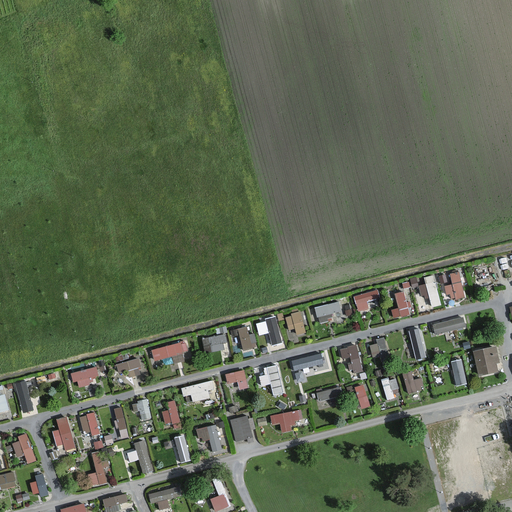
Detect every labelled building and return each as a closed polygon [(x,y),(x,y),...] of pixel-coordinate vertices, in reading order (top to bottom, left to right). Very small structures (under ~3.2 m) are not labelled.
[(459,268),(449,270),(452,282),(445,284),(449,299),(465,295),(459,268)] [(443,283),(451,281),(449,271),(441,273),(443,283)] [(432,305),(442,302),(434,273),(424,276),(432,305)] [(432,307),(424,283),(415,285),(423,309),(432,307)] [(376,287),(354,294),(359,310),(370,307),(367,299),(379,296),(376,287)] [(404,289),(394,291),(397,305),(391,307),(394,317),(410,313),(404,289)] [(316,313),(341,309),(340,300),(315,303),(316,313)] [(296,326),(297,333),(306,331),(301,309),(285,313),(289,328),(296,326)] [(277,315),(258,318),(260,333),(270,331),(272,342),(282,340),(277,315)] [(464,316),(432,320),(434,331),(465,327),(464,316)] [(255,331),(249,333),(246,324),(237,326),(243,349),(259,345),(255,331)] [(422,325),(409,328),(416,358),(429,354),(422,325)] [(224,332),(202,336),(205,351),(227,346),(224,332)] [(386,336),(369,341),(373,354),(389,349),(386,336)] [(183,349),(189,348),(187,339),(151,347),(155,362),(184,355),(183,349)] [(358,342),(339,345),(342,359),(348,358),(350,371),(363,368),(358,342)] [(496,347),(476,352),(482,375),(499,371),(497,362),(500,362),(496,347)] [(326,350),(292,357),(297,381),(308,378),(307,372),(329,368),(326,350)] [(116,361),(118,369),(128,366),(131,375),(143,371),(139,355),(116,361)] [(453,358),(455,383),(466,382),(464,357),(453,358)] [(264,364),(265,374),(260,374),(261,384),(272,383),(272,393),(282,392),(280,363),(264,364)] [(97,364),(73,369),(77,386),(92,382),(91,375),(99,373),(97,364)] [(227,382),(238,378),(241,388),(250,385),(244,367),(224,373),(227,382)] [(412,369),(404,370),(406,390),(425,387),(423,376),(413,377),(412,369)] [(396,375),(382,378),(386,398),(395,397),(393,387),(399,386),(396,375)] [(22,409),(33,407),(28,378),(18,380),(22,409)] [(181,384),(183,394),(192,392),(193,399),(210,396),(208,387),(215,386),(214,379),(181,384)] [(5,383),(0,384),(0,410),(10,409),(5,383)] [(366,383),(358,384),(360,406),(368,405),(366,383)] [(341,384),(317,390),(319,398),(342,392),(341,384)] [(149,397),(133,400),(135,409),(140,408),(141,417),(152,415),(149,397)] [(170,407),(163,409),(166,423),(182,419),(176,397),(168,399),(170,407)] [(115,405),(120,437),(129,435),(124,404),(115,405)] [(272,423),(280,421),(282,430),(292,428),(290,419),(305,416),(303,406),(270,414),(272,423)] [(95,410),(80,414),(84,430),(91,428),(97,446),(105,444),(95,410)] [(52,429),(57,443),(64,441),(67,449),(78,446),(67,413),(56,417),(59,426),(52,429)] [(231,416),(236,439),(253,435),(248,413),(231,416)] [(198,426),(201,440),(210,437),(213,450),(223,447),(217,422),(198,426)] [(178,461),(191,459),(187,432),(175,434),(178,461)] [(105,434),(106,442),(114,440),(112,433),(105,434)] [(17,453),(26,451),(28,461),(35,459),(30,434),(13,437),(17,453)] [(137,449),(129,450),(131,460),(140,458),(143,471),(154,468),(146,438),(135,440),(137,449)] [(96,469),(88,471),(92,484),(110,480),(102,449),(92,451),(96,469)] [(15,470),(0,472),(0,481),(1,481),(2,486),(17,484),(15,470)] [(32,472),(34,494),(48,492),(46,471),(32,472)] [(218,492),(225,491),(222,475),(214,476),(218,492)] [(158,499),(160,507),(170,504),(168,497),(183,494),(180,483),(148,491),(151,501),(158,499)] [(106,511),(120,508),(118,501),(128,499),(126,491),(103,496),(106,511)] [(226,491),(210,497),(215,510),(231,504),(226,491)] [(86,511),(85,501),(60,505),(61,511),(86,511)]
